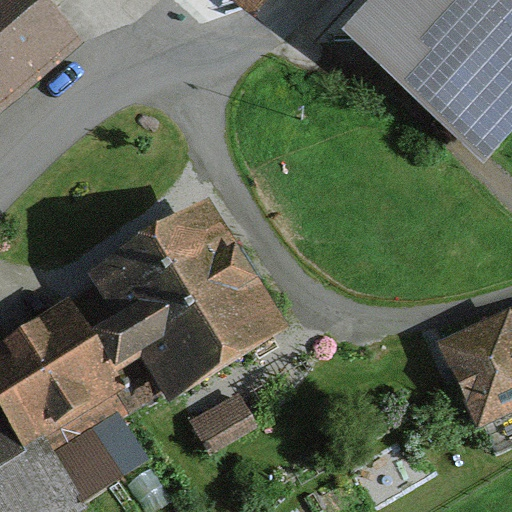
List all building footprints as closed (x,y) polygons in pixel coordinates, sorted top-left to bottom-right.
[(0,0),(0,127),(89,53),(42,0),(0,0)] [(269,0),(218,0),(246,25),(269,0)] [(511,140),(511,0),(382,0),(343,43),(485,171),(511,140)] [(292,356),(211,211),(93,277),(100,288),(0,350),(0,511),(84,511),(57,468),(163,402),(174,422),(292,356)] [(475,428),(511,412),(511,320),(441,351),(475,428)]
